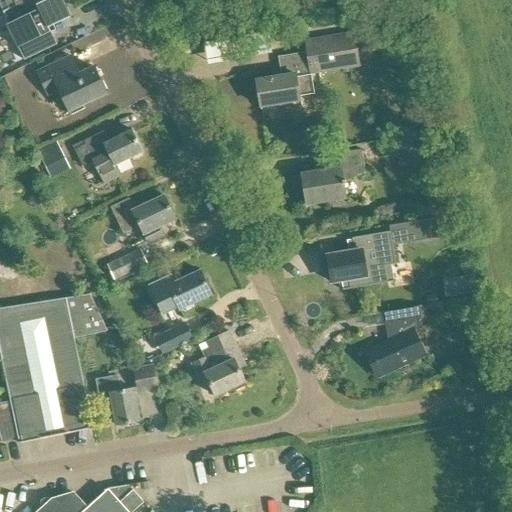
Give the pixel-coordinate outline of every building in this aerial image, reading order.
[(42,3),(40,0),(0,0),(0,5),(3,12),(17,5),(14,0),(37,0),(40,4),(42,3)] [(40,4),(37,0),(28,0),(17,5),(3,12),(7,21),(6,21),(26,62),(58,46),(49,29),(71,18),(62,0),(48,0),(42,3),(40,4)] [(418,15),(401,17),(402,30),(419,27),(418,15)] [(261,107),(299,101),(298,95),(313,93),(311,75),(362,67),(356,32),(305,40),(307,52),(278,57),(281,78),(256,81),(261,107)] [(83,106),(107,95),(95,69),(80,76),(71,58),(37,74),(48,96),(58,91),(71,118),(85,111),(83,106)] [(87,178),(97,173),(103,184),(120,176),(115,165),(131,158),(134,161),(142,156),(141,152),(143,152),(132,130),(110,141),(105,131),(83,142),(85,146),(75,151),(83,166),(81,167),(87,178)] [(70,169),(57,143),(38,152),(51,178),(70,169)] [(344,180),(366,172),(362,148),(338,153),(341,168),(301,174),(307,203),(346,196),(344,180)] [(176,220),(165,197),(136,212),(130,199),(111,209),(124,235),(140,227),(149,244),(165,236),(161,227),(176,220)] [(389,233),(392,245),(437,237),(434,219),(388,226),(389,233)] [(343,289),(395,281),(392,264),(395,264),(389,233),(354,239),(356,250),(325,255),(329,285),(342,283),(343,289)] [(0,261),(2,269),(21,265),(18,248),(0,251),(0,261)] [(147,266),(140,250),(114,262),(121,277),(147,266)] [(211,296),(200,272),(174,285),(169,274),(149,284),(164,316),(178,309),(179,312),(183,310),(185,312),(194,308),(194,304),(211,296)] [(453,277),(455,293),(472,291),(471,276),(453,277)] [(10,402),(18,437),(90,422),(73,339),(106,332),(89,296),(0,309),(0,354),(1,360),(10,402)] [(384,312),(388,340),(364,351),(377,379),(428,356),(416,330),(424,327),(420,306),(384,312)] [(186,325),(156,339),(164,357),(195,342),(186,325)] [(230,333),(207,344),(200,347),(205,359),(192,365),(199,379),(205,376),(216,398),(244,384),(238,371),(246,368),(230,333)] [(160,389),(155,364),(134,368),(138,393),(160,389)] [(115,427),(138,422),(131,391),(120,393),(116,376),(95,381),(100,406),(110,404),(115,427)] [(0,443),(18,440),(18,437),(10,402),(0,404),(0,443)] [(130,511),(142,501),(128,486),(110,489),(88,509),(82,502),(71,511),(130,511)] [(71,511),(82,502),(74,493),(72,494),(51,500),(38,511),(71,511)]
